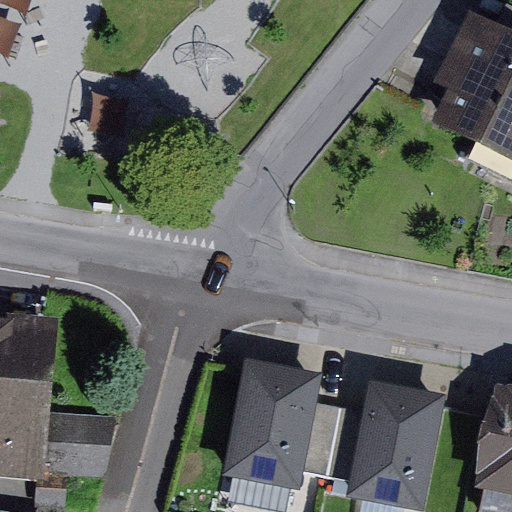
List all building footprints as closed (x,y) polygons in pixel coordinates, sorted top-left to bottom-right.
[(511,43),(511,15),(501,38),(511,43)] [(511,155),(511,43),(501,38),(469,23),(439,86),(460,96),(446,124),(511,155)] [(58,332),(0,327),(0,469),(46,474),(51,418),(58,332)] [(321,407),(325,385),(251,371),(232,475),(306,489),(309,473),(321,407)] [(431,511),(450,408),(376,394),(372,416),(359,483),(357,498),(431,511)] [(309,473),(334,478),(346,411),(321,407),(309,473)] [(372,416),(346,411),(334,478),(359,483),(372,416)] [(51,418),(46,474),(112,479),(125,425),(51,418)] [(511,511),(511,418),(493,511),(511,511)]
